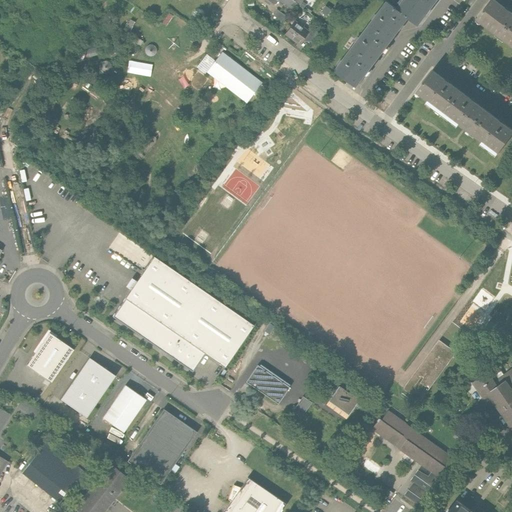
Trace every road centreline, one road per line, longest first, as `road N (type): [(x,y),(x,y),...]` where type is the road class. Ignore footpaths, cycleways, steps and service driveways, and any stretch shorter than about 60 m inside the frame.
road 1 (residential): [(511,215),(225,13)]
road 2 (unclassified): [(52,305),(208,405)]
